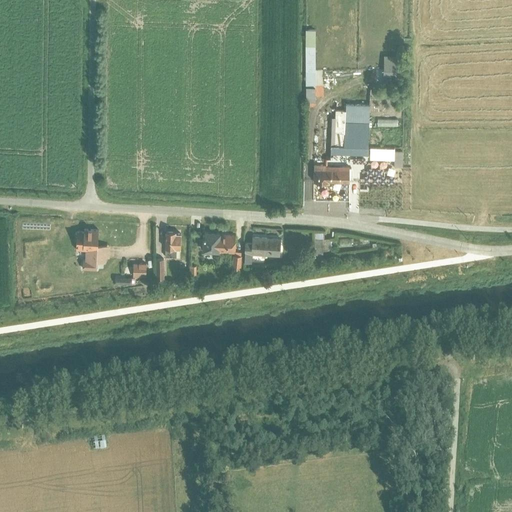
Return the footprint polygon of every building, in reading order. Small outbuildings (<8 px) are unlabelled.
[(305,49),(305,103),(317,103),(317,49),(305,49)] [(385,71),(404,72),(405,57),(385,57),(385,71)] [(370,157),(372,107),(346,106),(346,112),(335,112),(334,156),(370,157)] [(396,149),(371,148),(371,160),(396,161),(396,149)] [(313,181),(324,181),(324,184),(353,184),(353,175),(313,175),(313,181)] [(97,256),(98,245),(99,229),(84,229),(84,231),(77,231),(77,232),(76,232),(75,239),(77,239),(77,250),(87,250),(87,261),(83,261),(83,269),(96,269),(97,262),(104,262),(104,257),(97,256)] [(176,248),(180,248),(181,248),(181,233),(176,233),(176,231),(166,231),(165,256),(176,257),(176,248)] [(315,240),(330,240),(330,238),(324,238),(324,231),(315,232),(315,240)] [(204,241),(204,249),(204,251),(219,252),(219,251),(234,252),(235,252),(236,235),(220,234),(205,232),(204,241)] [(246,242),(244,262),(252,262),(252,253),(280,255),(281,238),(253,236),(252,243),(246,242)] [(330,240),(315,240),(315,254),(323,254),(323,250),(330,250),(330,240)] [(97,256),(104,257),(109,257),(110,245),(98,245),(97,256)] [(241,255),(234,254),(233,254),(232,268),(241,269),(242,255),(241,255)] [(146,263),(134,263),(134,276),(146,277),(146,263)] [(104,437),(93,439),(94,451),(106,450),(104,437)]
